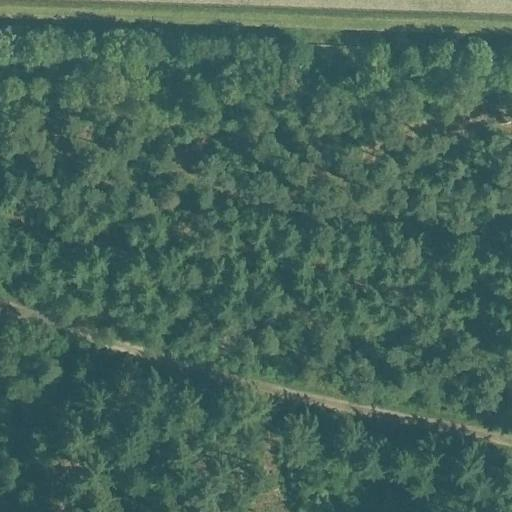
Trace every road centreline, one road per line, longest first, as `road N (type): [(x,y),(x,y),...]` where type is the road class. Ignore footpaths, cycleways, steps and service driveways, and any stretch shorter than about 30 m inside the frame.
road 1 (track): [(0,309),(231,380),(511,451)]
road 2 (track): [(2,310),(19,511)]
